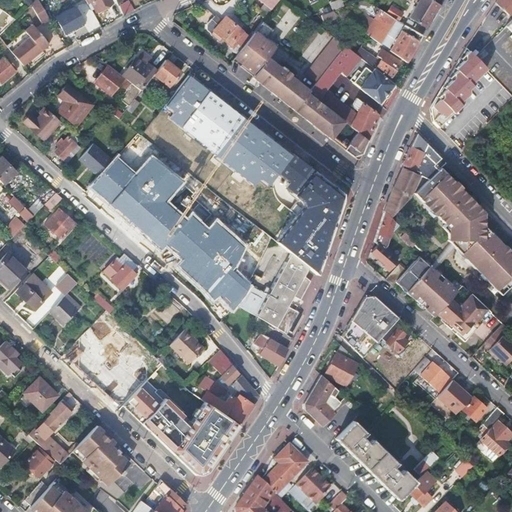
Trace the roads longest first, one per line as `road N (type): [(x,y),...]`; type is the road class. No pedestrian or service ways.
road 1 (residential): [(0,127),(193,301),(278,405)]
road 2 (unclassified): [(0,312),(206,510)]
road 3 (unclassified): [(145,15),(369,191)]
road 4 (unclassified): [(347,258),(511,408)]
road 5 (unclassified): [(0,113),(52,65),(145,15)]
road 6 (secondary): [(278,405),(323,325),(347,258)]
road 7 (residential): [(278,405),(384,511)]
road 8 (unclassified): [(511,216),(410,114)]
road 9 (secondary): [(410,114),(477,0)]
road 10 (secondary): [(206,510),(278,405)]
road 11 (secondary): [(460,0),(398,108)]
